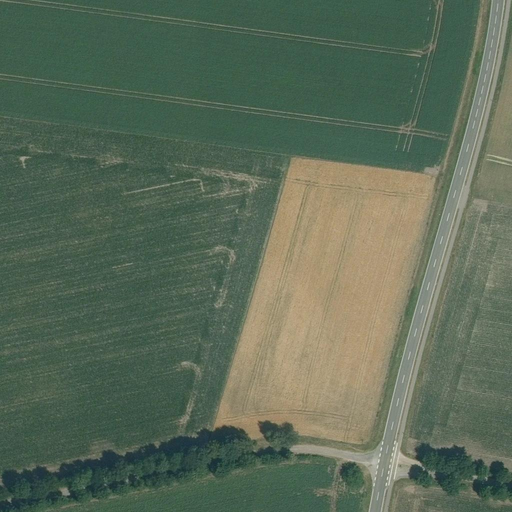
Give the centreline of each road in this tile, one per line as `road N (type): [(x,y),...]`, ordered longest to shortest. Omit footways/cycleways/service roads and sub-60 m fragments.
road 1 (secondary): [(499,0),(481,103),(386,461)]
road 2 (unclassified): [(0,498),(264,445),(386,461)]
road 3 (unclassified): [(386,461),(511,484)]
